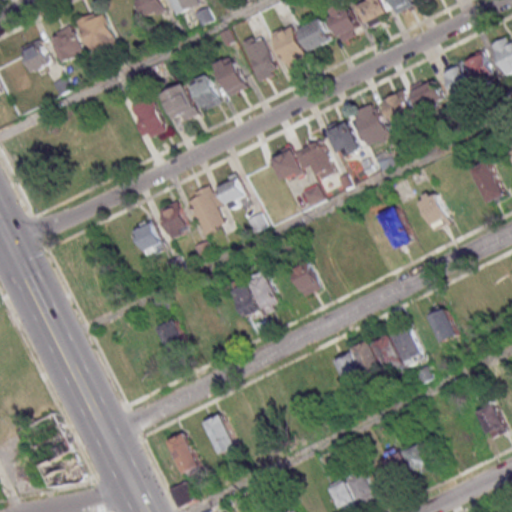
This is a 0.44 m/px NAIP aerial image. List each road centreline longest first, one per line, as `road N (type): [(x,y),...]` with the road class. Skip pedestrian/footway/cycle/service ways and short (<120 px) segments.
road 1 (residential): [(504,0),(12,246)]
road 2 (residential): [(511,232),(104,436)]
road 3 (secondary): [(141,511),(49,322)]
